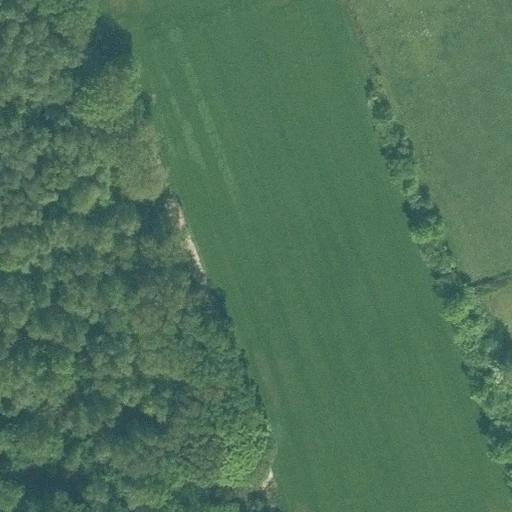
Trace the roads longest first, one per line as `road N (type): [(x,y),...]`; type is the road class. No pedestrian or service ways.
road 1 (track): [(257,511),(67,0)]
road 2 (track): [(0,204),(134,180)]
